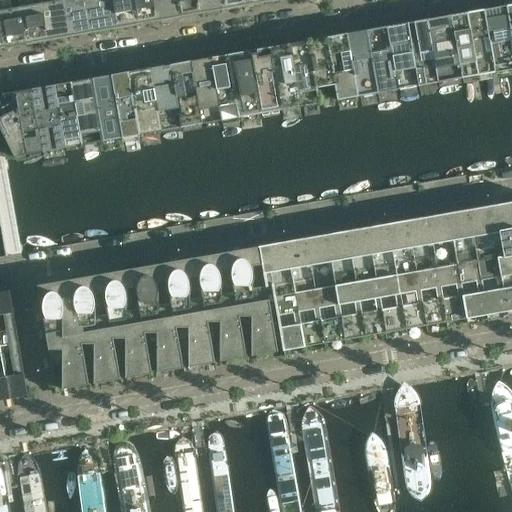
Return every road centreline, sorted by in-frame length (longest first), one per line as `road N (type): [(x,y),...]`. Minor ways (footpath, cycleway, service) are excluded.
road 1 (residential): [(19,274),(511,187)]
road 2 (residential): [(511,335),(45,420)]
road 3 (residential): [(434,0),(0,75)]
road 4 (residential): [(45,420),(19,274)]
